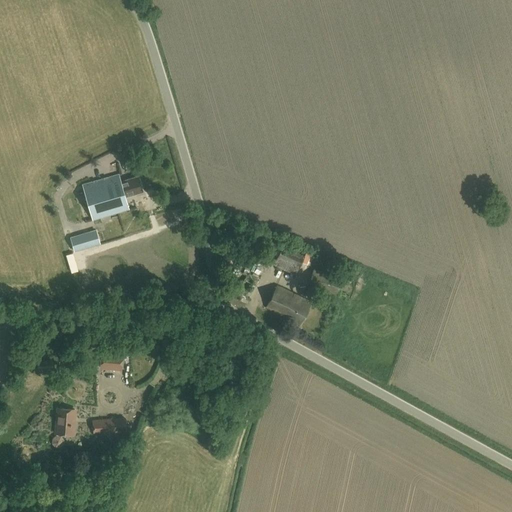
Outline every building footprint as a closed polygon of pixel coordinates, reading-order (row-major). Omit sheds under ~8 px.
[(125,196),(142,192),(139,178),(121,183),(119,175),(83,184),(92,219),(128,209),(125,196)] [(74,235),(76,250),(103,246),(101,231),(74,235)] [(306,255),(285,244),(275,263),(297,274),(306,255)] [(316,269),(310,285),(340,296),(346,280),(316,269)] [(250,272),(244,283),(253,288),(259,277),(250,272)] [(302,324),(313,302),(278,285),(267,306),(302,324)] [(103,351),(101,367),(121,369),(123,354),(103,351)] [(74,426),(75,410),(58,408),(56,433),(57,433),(57,436),(56,436),(53,439),(53,443),(56,446),(60,447),(63,444),(63,440),(61,437),(60,436),(60,434),(73,435),(73,432),(74,431),(75,427),(74,426)] [(93,421),(94,433),(126,430),(125,418),(93,421)]
